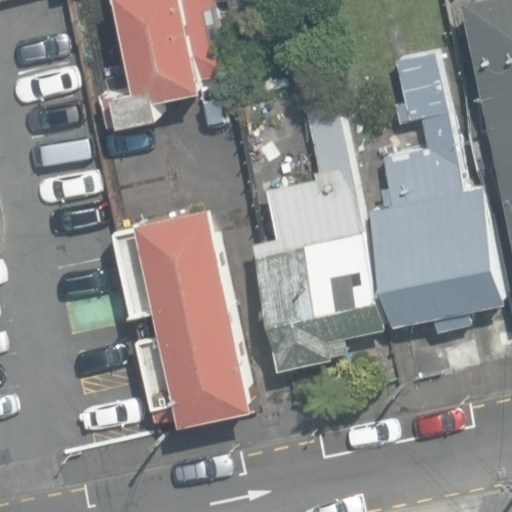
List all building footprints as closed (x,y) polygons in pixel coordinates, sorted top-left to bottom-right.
[(130,115),(167,108),(164,92),(211,83),(209,72),(236,67),(223,0),(117,0),(134,85),(125,87),(130,115)] [(507,157),(511,179),(511,0),(474,0),(501,122),(476,127),(483,163),(507,157)] [(439,310),(442,326),(476,319),(473,304),(511,296),(487,182),(469,186),(440,48),(402,56),(414,115),(427,112),(433,143),(391,152),(401,201),(378,205),(402,318),(439,310)] [(285,351),(287,361),(315,356),(338,351),(338,349),(354,345),(351,334),(385,327),(384,326),(385,325),(385,323),(394,321),(373,218),(370,219),(346,102),(313,109),(324,166),(322,167),(323,172),(274,182),(284,231),(261,236),(285,351)] [(264,400),(221,201),(123,222),(142,307),(167,301),(172,326),(146,332),(160,399),(187,393),(192,416),(264,400)]
